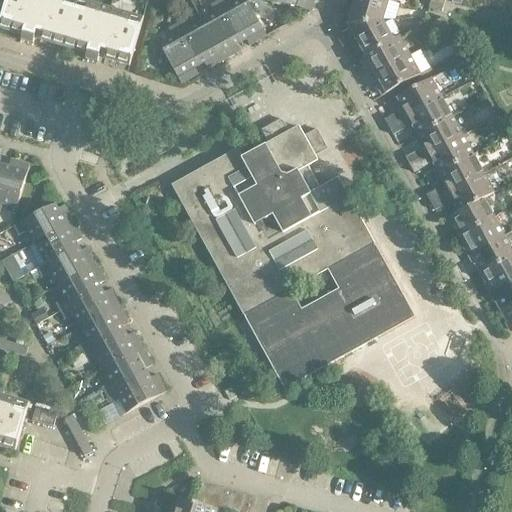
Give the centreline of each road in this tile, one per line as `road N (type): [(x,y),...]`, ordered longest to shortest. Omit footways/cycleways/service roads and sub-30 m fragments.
road 1 (residential): [(179,424),(191,406),(188,389),(66,171),(72,129),(0,105)]
road 2 (residential): [(179,424),(207,469),(351,511)]
road 3 (residential): [(96,511),(112,461),(179,424)]
